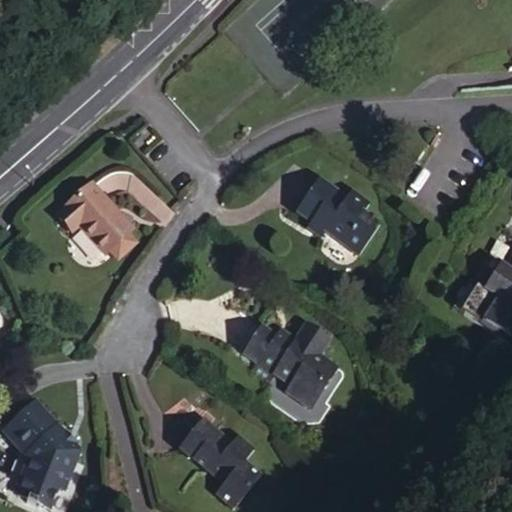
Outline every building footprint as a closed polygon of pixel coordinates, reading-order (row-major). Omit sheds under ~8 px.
[(295,209),(309,219),(321,227),(358,252),(379,220),(362,209),(368,201),(349,189),(344,197),(316,178),(295,209)] [(105,251),(112,245),(130,228),(133,226),(93,181),(59,212),(74,230),(81,223),(105,251)] [(317,234),(321,227),(309,219),(305,225),(317,234)] [(0,245),(13,234),(7,227),(0,232),(0,245)] [(139,237),(130,228),(112,245),(120,254),(139,237)] [(495,274),(501,276),(511,261),(507,258),(501,259),(494,268),(495,274)] [(472,281),(448,320),(502,356),(504,351),(511,356),(511,355),(511,259),(511,261),(501,276),(498,280),(488,274),(480,286),(472,281)] [(257,325),(237,354),(253,364),(249,370),(263,380),(268,373),(284,384),(280,390),(302,405),(316,383),(322,388),(336,366),(318,355),(328,340),(301,322),(291,338),(286,345),(272,335),(257,325)] [(277,328),(272,335),(286,345),(291,338),(277,328)] [(308,409),(322,388),(316,383),(302,405),(308,409)] [(28,403),(0,431),(0,436),(19,455),(12,472),(16,474),(8,494),(20,498),(18,502),(30,507),(32,503),(41,506),(49,488),(55,490),(67,461),(65,460),(71,446),(65,440),(61,444),(52,436),(56,432),(28,403)] [(200,418),(193,427),(204,438),(212,428),(200,418)] [(193,427),(176,447),(221,484),(212,495),(230,509),(258,473),(242,460),(251,448),(234,434),(229,442),(212,428),(204,438),(193,427)] [(65,440),(56,432),(52,436),(61,444),(65,440)]
